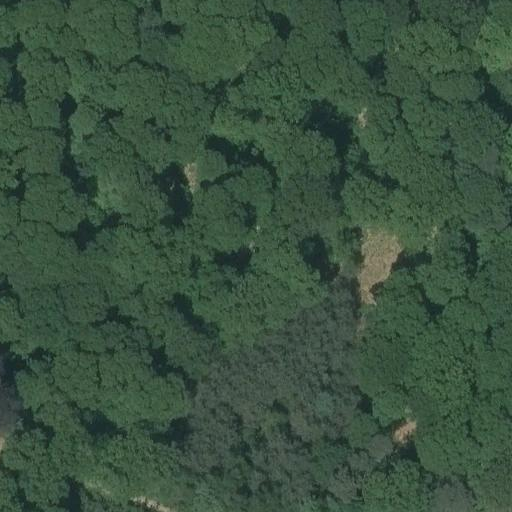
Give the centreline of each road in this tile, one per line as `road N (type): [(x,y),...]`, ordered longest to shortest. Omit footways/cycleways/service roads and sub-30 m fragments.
road 1 (track): [(183,0),(0,84)]
road 2 (track): [(166,511),(0,451)]
